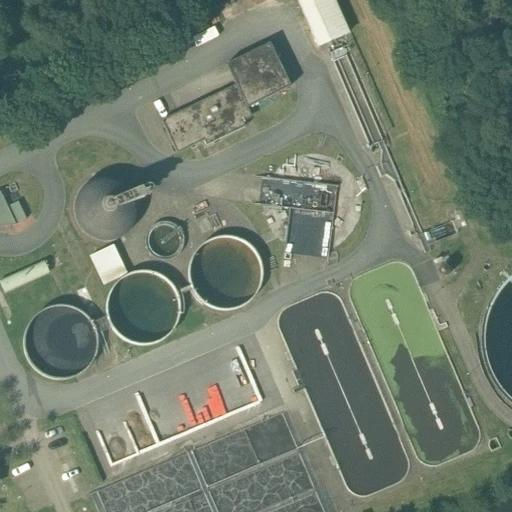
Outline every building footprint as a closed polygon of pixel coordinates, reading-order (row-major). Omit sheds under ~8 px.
[(347,34),(331,0),(299,0),(297,1),(317,47),(347,34)] [(268,44),(225,65),(241,98),(232,103),(226,90),(160,121),(176,154),(203,141),(205,146),(244,127),(237,112),(246,108),(289,87),(268,44)] [(287,253),(329,256),(335,184),(256,177),(254,203),(291,206),(287,253)] [(76,208),(76,218),(81,228),(88,236),(97,241),(108,243),(119,241),(128,235),(135,227),(139,217),(139,207),(137,197),(131,188),(122,182),(112,179),(102,179),(92,182),(84,189),(78,197),(76,208)] [(0,194),(0,227),(15,225),(0,194)] [(159,221),(146,246),(169,257),(181,232),(159,221)] [(189,271),(190,283),(195,295),(204,304),(215,310),(227,311),(239,309),(250,303),(258,294),(263,282),(264,270),(260,258),(254,248),(244,241),(232,237),(220,237),(209,241),(199,249),(193,259),(189,271)] [(118,244),(92,254),(102,282),(128,272),(118,244)] [(47,260),(0,279),(0,280),(5,292),(52,273),(47,260)] [(450,272),(451,270),(450,267),(449,266),(447,264),(445,264),(442,264),(440,266),(439,268),(439,270),(439,272),(441,274),(443,275),(445,276),(447,275),(449,274),(450,272)] [(482,432),(416,277),(406,266),(394,265),(358,280),(352,288),(351,299),(419,459),(430,468),(440,470),(477,454),(482,444),(482,432)] [(107,306),(107,319),(113,330),(121,339),(132,345),(144,347),(157,345),(167,338),(176,329),(180,318),(181,305),(178,294),(171,284),(161,277),(150,273),(137,273),(126,277),(116,284),(110,294),(107,306)] [(511,274),(508,277),(496,291),(487,308),(482,326),(481,345),(485,364),(492,381),(504,396),(511,403),(511,274)] [(408,461),(343,305),(332,295),(321,294),(285,309),(279,317),(278,328),(346,488),(357,496),(367,499),(404,483),(409,473),(408,461)] [(24,343),(25,356),(30,367),(38,376),(49,382),(62,384),(74,381),(85,375),(93,366),(98,354),(98,342),(95,331),(88,321),(79,313),(67,310),(55,310),(43,314),(34,321),(27,331),(24,343)]
